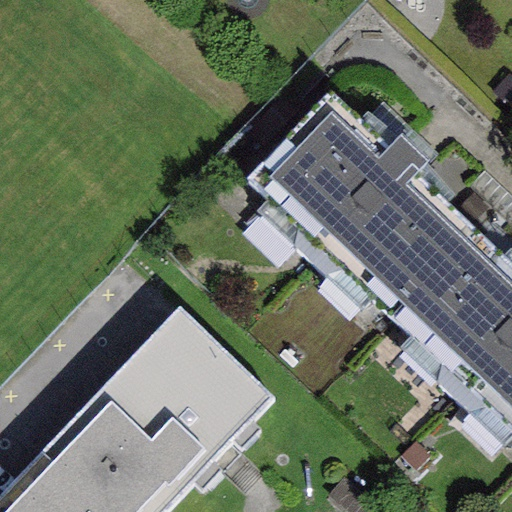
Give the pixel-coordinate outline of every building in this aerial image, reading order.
[(371,301),(392,322),(475,236),(416,180),(427,169),(401,144),(390,155),(331,99),(248,185),(267,203),(246,225),(286,263),(297,251),(326,279),(345,272),(373,299),(371,301)] [(511,197),(486,172),(471,187),(511,226),(511,197)] [(511,270),(475,236),(392,322),(414,342),(417,340),(444,365),(439,387),(469,415),(489,409),(511,430),(511,270)] [(174,508),(275,402),(181,312),(80,417),(174,508)] [(0,511),(169,511),(174,508),(80,417),(0,500),(0,511)]
